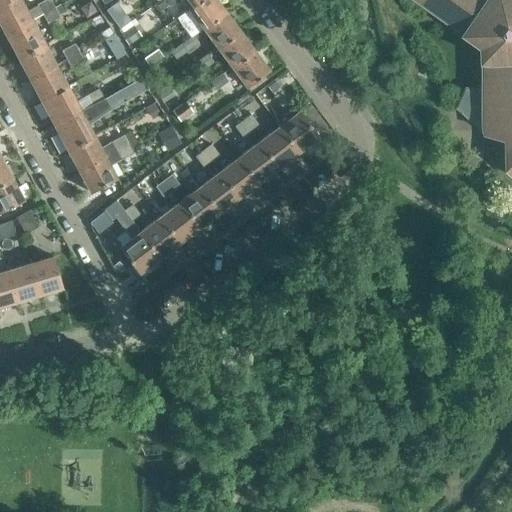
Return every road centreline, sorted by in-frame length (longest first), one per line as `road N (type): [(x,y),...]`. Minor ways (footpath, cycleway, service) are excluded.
road 1 (residential): [(130,336),(367,170),(368,148),(255,0)]
road 2 (residential): [(0,87),(130,336)]
road 3 (residential): [(0,369),(130,336)]
